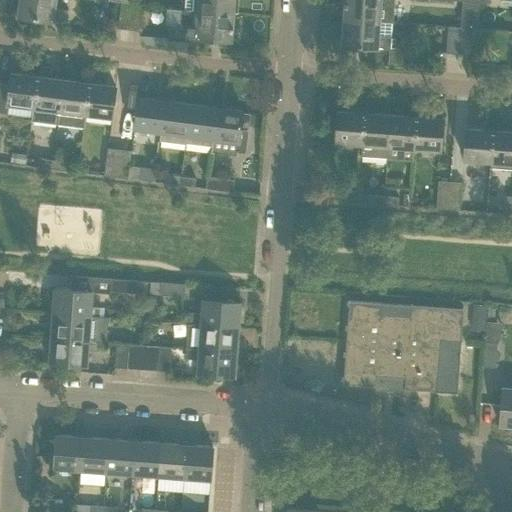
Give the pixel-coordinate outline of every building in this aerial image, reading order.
[(54,0),(20,0),(18,16),(66,22),(68,10),(54,8),(54,0)] [(185,0),(185,11),(198,11),(232,14),(233,0),(185,0)] [(345,0),(344,19),(392,22),(393,0),(345,0)] [(121,2),(120,8),(118,28),(130,30),(133,3),(121,2)] [(145,5),(133,3),(130,30),(142,31),(145,5)] [(198,11),(185,11),(181,10),(180,25),(176,25),(175,36),(231,40),(232,14),(198,11)] [(392,22),(344,19),(342,45),(390,49),(392,22)] [(448,26),(447,33),(446,53),(458,54),(460,27),(448,26)] [(472,28),(460,27),(458,54),(470,55),(471,35),(472,28)] [(33,107),(37,77),(11,73),(10,85),(0,83),(0,112),(6,113),(7,104),(33,107)] [(33,107),(34,107),(32,121),(58,124),(59,111),(63,80),(37,77),(33,107)] [(63,80),(59,111),(58,124),(83,127),(85,114),(89,83),(63,80)] [(115,86),(89,83),(85,114),(112,117),(115,86)] [(138,97),(136,117),(134,128),(160,131),(164,101),(138,97)] [(164,101),(160,131),(159,140),(185,144),(185,142),(190,104),(164,101)] [(190,104),(185,142),(211,146),(217,107),(190,104)] [(217,107),(211,146),(210,152),(237,155),(238,150),(244,151),(246,132),(240,131),(243,111),(217,107)] [(361,144),(364,113),(337,111),(335,142),(361,144)] [(364,113),(361,144),(362,144),(361,156),(387,158),(388,146),(390,115),(364,113)] [(390,115),(388,146),(414,148),(416,117),(390,115)] [(416,117),(414,148),(440,150),(442,119),(416,117)] [(466,129),(464,148),(464,159),(490,161),(492,130),(466,129)] [(511,131),(492,130),(490,161),(490,167),(511,168),(511,131)] [(116,177),(120,150),(108,148),(105,175),(116,177)] [(120,150),(116,177),(128,178),(131,151),(120,150)] [(9,161),(23,163),(24,153),(11,151),(9,161)] [(52,169),(53,161),(38,159),(37,167),(52,169)] [(68,163),(53,161),(52,169),(67,171),(68,163)] [(139,180),(154,182),(156,170),(140,168),(139,180)] [(180,185),(181,177),(167,175),(166,183),(180,185)] [(234,180),(214,177),(207,176),(206,188),(232,192),(234,180)] [(196,179),(181,177),(180,185),(195,187),(196,179)] [(448,209),(450,181),(438,181),(436,208),(448,209)] [(450,181),(448,209),(460,210),(462,182),(450,181)] [(358,191),(352,190),(332,189),(331,201),(357,203),(358,191)] [(383,205),(384,196),(370,195),(369,204),(383,205)] [(384,196),(383,205),(397,206),(398,197),(384,196)] [(511,214),(511,205),(498,205),(498,214),(511,214)] [(111,291),(135,293),(136,282),(112,280),(111,291)] [(160,295),(161,284),(151,283),(150,294),(160,295)] [(185,286),(161,284),(160,295),(184,296),(185,286)] [(93,292),(74,290),(54,289),(52,313),(91,316),(91,317),(95,317),(96,307),(92,307),(93,292)] [(188,312),(187,323),(200,324),(239,327),(240,302),(202,300),(201,313),(188,312)] [(411,303),(411,304),(349,300),(342,384),(376,386),(376,384),(404,387),(404,389),(457,393),(464,307),(411,303)] [(471,304),(469,329),(484,330),(486,305),(471,304)] [(91,316),(52,313),(51,338),(98,341),(103,342),(104,318),(95,317),(91,317),(91,316)] [(187,334),(186,348),(193,349),(198,349),(199,349),(237,352),(239,327),(200,324),(187,323),(187,334)] [(98,341),(51,338),(49,362),(87,365),(88,351),(97,351),(98,341)] [(498,343),(485,342),(483,366),(496,367),(498,343)] [(116,344),(116,347),(114,367),(127,368),(128,344),(116,344)] [(141,345),(128,344),(127,368),(139,369),(141,345)] [(147,346),(146,350),(145,370),(157,370),(159,347),(147,346)] [(171,348),(159,347),(157,370),(169,371),(171,348)] [(186,348),(185,359),(198,360),(197,373),(235,376),(237,352),(199,349),(198,349),(193,349),(186,348)] [(511,387),(502,386),(501,405),(499,425),(511,426),(511,387)] [(80,470),(82,437),(56,435),(54,468),(80,470)] [(82,437),(80,470),(106,472),(108,438),(82,437)] [(134,440),(108,438),(106,472),(132,474),(134,440)] [(161,442),(134,440),(132,474),(158,476),(161,442)] [(187,444),(161,442),(158,476),(184,478),(187,444)] [(187,444),(184,478),(210,480),(213,446),(187,444)] [(50,511),(63,511),(64,504),(51,503),(50,511)]
